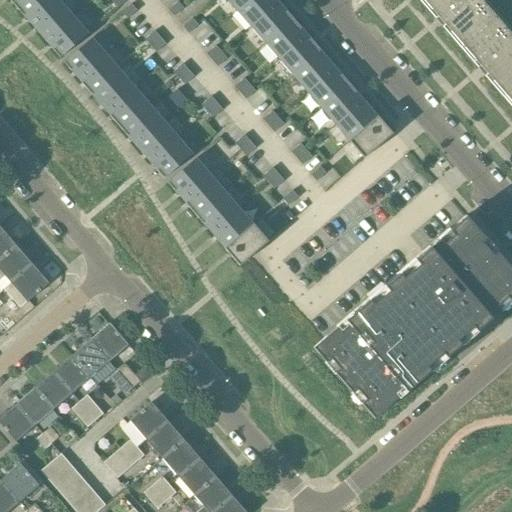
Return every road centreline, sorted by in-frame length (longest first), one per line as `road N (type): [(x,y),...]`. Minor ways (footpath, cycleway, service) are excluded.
road 1 (residential): [(316,511),(109,273)]
road 2 (residential): [(511,210),(331,0)]
road 3 (residential): [(316,511),(511,347)]
road 4 (residential): [(109,273),(0,147)]
road 5 (residential): [(0,370),(109,273)]
